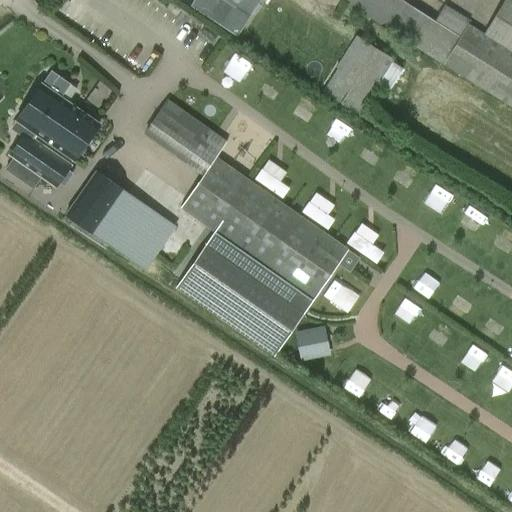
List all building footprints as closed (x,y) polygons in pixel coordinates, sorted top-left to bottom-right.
[(195,0),(192,6),(236,35),(248,17),(235,8),(239,0),(195,0)] [(401,0),(341,0),(511,108),(511,0),(504,0),(483,35),(467,25),(470,21),(445,5),(434,21),(401,0)] [(317,5),(310,28),(329,34),(335,11),(317,5)] [(320,90),(359,117),(381,83),(390,89),(403,69),(394,63),(395,62),(356,36),(335,68),(320,90)] [(236,51),(225,67),(242,79),(253,63),(236,51)] [(70,166),(31,140),(35,135),(73,161),(99,124),(60,98),(69,85),(50,72),(42,84),(42,83),(15,121),(16,122),(11,129),(22,137),(9,155),(55,187),(70,166)] [(269,72),(256,90),(274,102),(287,84),(269,72)] [(303,94),(291,110),(309,123),(321,107),(303,94)] [(184,165),(202,176),(180,208),(313,301),(348,250),(217,157),(228,142),(207,129),(206,130),(167,104),(144,137),(184,165)] [(338,116),(325,132),(342,145),(354,128),(338,116)] [(358,155),(375,167),(388,150),(370,137),(358,155)] [(403,162),(394,180),(411,188),(419,169),(403,162)] [(176,227),(156,213),(122,190),(96,171),(94,170),(63,214),(92,235),(92,234),(144,271),(176,227)] [(436,182),(425,200),(444,211),(455,193),(436,182)] [(309,213),(319,197),(306,189),(296,205),(309,213)] [(471,206),(461,222),(476,232),(486,216),(471,206)] [(204,246),(175,288),(274,357),(304,315),(204,246)] [(428,295),(437,280),(425,274),(417,289),(428,295)] [(480,332),(494,342),(505,325),(491,316),(480,332)] [(301,357),(331,354),(327,324),(298,328),(301,357)] [(389,394),(380,409),(394,418),(404,403),(389,394)] [(410,429),(426,441),(440,422),(425,410),(410,429)]
